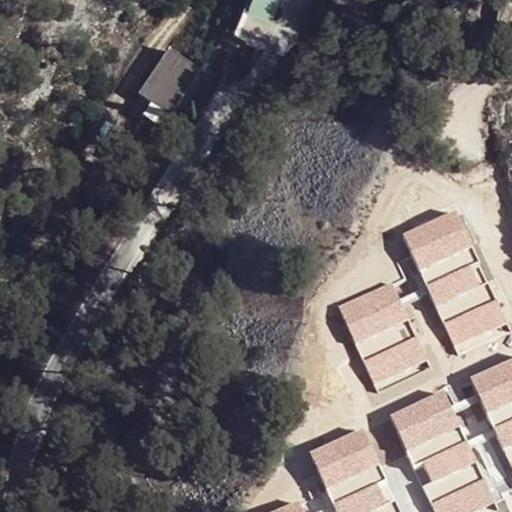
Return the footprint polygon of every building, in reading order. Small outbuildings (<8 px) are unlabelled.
[(270,40),(286,0),(253,0),(242,28),(270,40)] [(511,30),(511,28),(511,22),(511,20),(511,0),(506,0),(501,7),(498,14),(496,23),(496,29),(497,36),(501,45),(505,51),(511,57),(511,30)] [(213,62),(182,44),(156,91),(187,108),(213,62)] [(403,233),(458,353),(511,329),(456,209),(403,233)] [(336,305),(375,390),(428,366),(389,281),(336,305)] [(511,357),(469,377),(511,472),(511,357)] [(390,415),(433,511),(496,511),(497,511),(443,391),(390,415)] [(309,452),(336,511),(400,511),(362,428),(309,452)] [(272,511),(304,511),(299,500),(272,511)]
